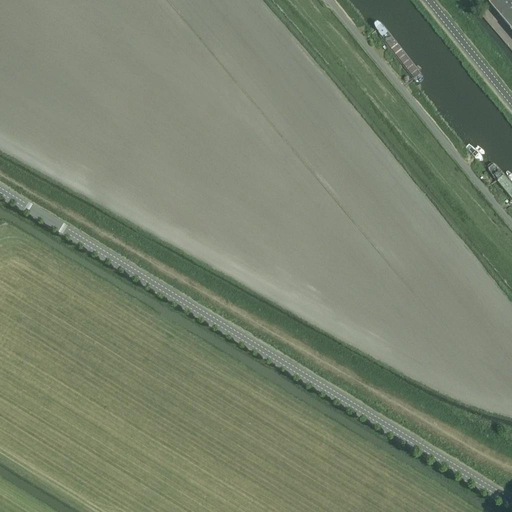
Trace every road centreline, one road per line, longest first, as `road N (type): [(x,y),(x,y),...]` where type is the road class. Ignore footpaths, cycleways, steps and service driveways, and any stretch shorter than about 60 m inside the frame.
road 1 (tertiary): [(426,453),(0,192)]
road 2 (unclassified): [(511,223),(327,0)]
road 3 (unclassified): [(511,103),(428,0)]
